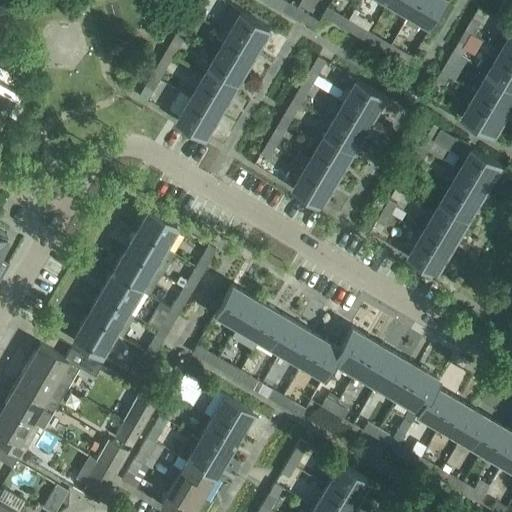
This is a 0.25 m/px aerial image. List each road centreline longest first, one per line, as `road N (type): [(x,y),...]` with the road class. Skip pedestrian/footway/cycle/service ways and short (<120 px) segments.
road 1 (residential): [(511,344),(474,343),(132,146),(100,152),(62,211)]
road 2 (residential): [(0,318),(62,211)]
